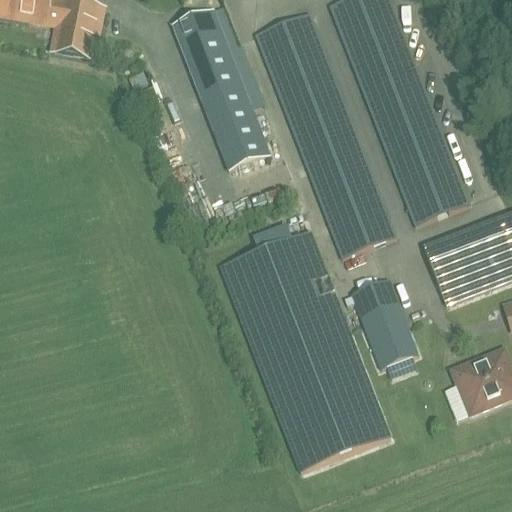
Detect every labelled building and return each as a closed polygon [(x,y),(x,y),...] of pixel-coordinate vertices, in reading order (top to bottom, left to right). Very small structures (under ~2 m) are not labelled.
[(92,61),(99,26),(102,13),(63,6),(63,7),(49,4),(50,0),(0,0),(0,17),(45,26),(45,25),(59,27),(54,53),(92,61)] [(415,230),(469,209),(388,0),(354,0),(330,9),(415,230)] [(214,14),(172,30),(179,47),(220,31),(214,14)] [(342,262),(396,241),(310,18),(256,39),(342,262)] [(220,31),(179,47),(211,128),(252,112),(220,31)] [(129,81),(134,93),(148,87),(143,75),(129,81)] [(159,88),(144,91),(146,102),(161,100),(159,88)] [(253,115),(211,128),(229,174),(270,160),(253,115)] [(161,120),(167,140),(177,136),(170,117),(161,120)] [(511,218),(497,224),(424,252),(445,309),(511,283),(511,218)] [(220,270),(300,476),(390,441),(310,236),(220,270)] [(389,284),(352,298),(380,373),(418,359),(389,284)] [(475,365),(476,365),(452,375),(470,419),(511,402),(511,374),(504,354),(484,362),(484,361),(475,365)]
